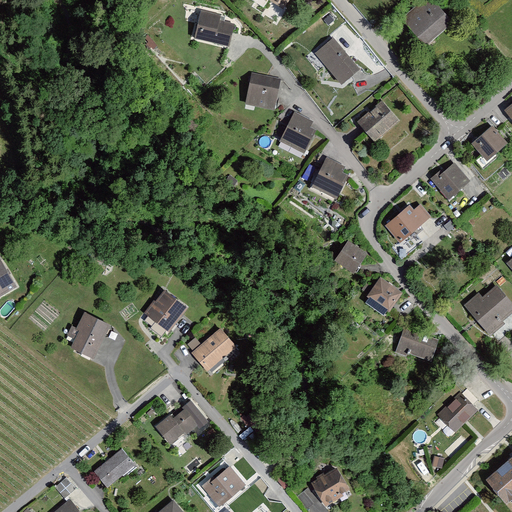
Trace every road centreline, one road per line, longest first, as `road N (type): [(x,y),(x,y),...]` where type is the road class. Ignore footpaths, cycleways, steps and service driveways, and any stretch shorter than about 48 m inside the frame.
road 1 (residential): [(297,511),(178,374),(66,465)]
road 2 (residential): [(511,402),(364,223),(384,200)]
road 3 (residential): [(384,200),(258,38)]
road 4 (residential): [(456,134),(339,0)]
road 5 (residential): [(420,511),(511,421)]
